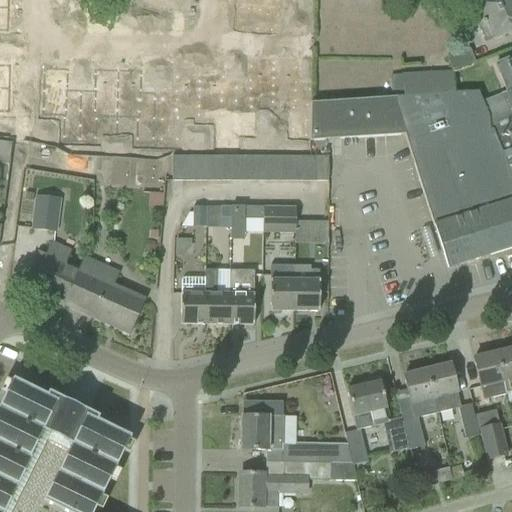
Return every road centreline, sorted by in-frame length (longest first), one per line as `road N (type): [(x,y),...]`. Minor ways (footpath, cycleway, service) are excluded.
road 1 (residential): [(183,384),(511,304)]
road 2 (residential): [(223,0),(222,35),(37,30)]
road 3 (residential): [(0,314),(159,382),(183,384)]
road 4 (residential): [(182,511),(183,384)]
